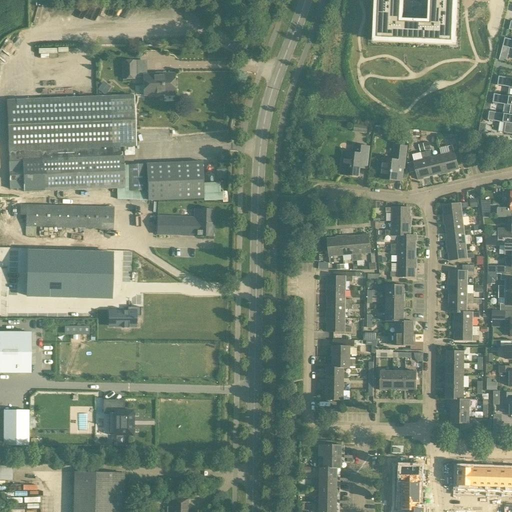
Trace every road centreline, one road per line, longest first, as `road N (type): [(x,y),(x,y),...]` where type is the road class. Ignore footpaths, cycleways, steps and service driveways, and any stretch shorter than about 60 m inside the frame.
road 1 (secondary): [(254,511),(262,142),(302,0)]
road 2 (residential): [(428,429),(307,429),(305,287)]
road 3 (residential): [(428,429),(432,193)]
